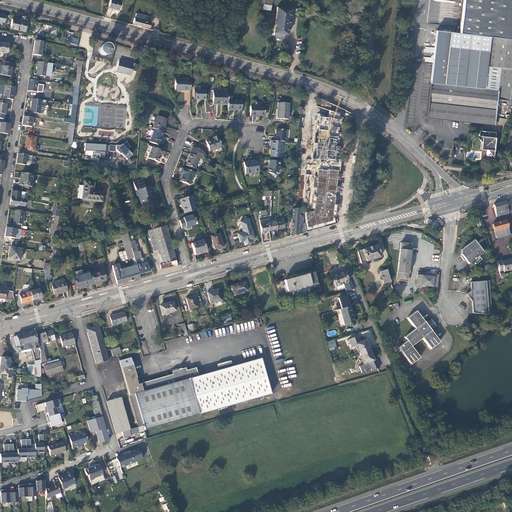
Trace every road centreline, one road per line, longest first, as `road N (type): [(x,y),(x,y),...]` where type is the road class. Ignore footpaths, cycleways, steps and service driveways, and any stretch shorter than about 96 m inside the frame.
road 1 (secondary): [(14,0),(314,83),(361,105)]
road 2 (residential): [(0,222),(27,48),(0,37)]
road 3 (trunk): [(511,451),(338,511)]
road 4 (residential): [(188,274),(165,183),(190,124)]
road 5 (residential): [(452,203),(442,319),(478,327)]
road 6 (secondary): [(333,233),(188,274)]
road 7 (residential): [(73,305),(114,447)]
road 8 (trunk): [(377,511),(511,464)]
road 9 (residential): [(333,233),(390,363)]
road 10 (unknown): [(397,132),(417,13)]
